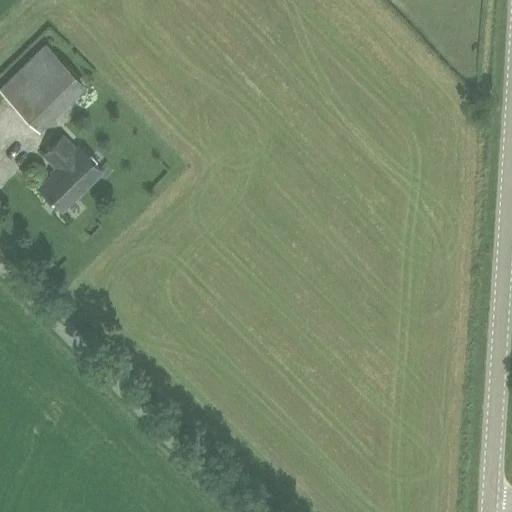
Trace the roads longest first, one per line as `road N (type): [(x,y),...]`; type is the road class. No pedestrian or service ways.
road 1 (secondary): [(489,511),(511,135)]
road 2 (unclassified): [(244,511),(0,261)]
